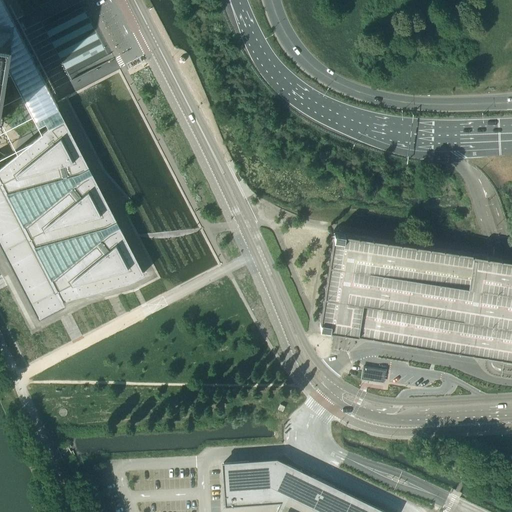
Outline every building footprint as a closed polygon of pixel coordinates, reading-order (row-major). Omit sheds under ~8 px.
[(31,54),(2,0),(0,0),(0,244),(37,317),(64,303),(62,298),(127,280),(132,277),(132,278),(143,272),(127,240),(120,227),(116,220),(92,174),(89,167),(39,70),(39,69),(40,69),(40,68),(40,67),(40,66),(39,65),(38,65),(37,65),(36,65),(33,59),(34,59),(34,58),(34,57),(34,56),(34,55),(33,55),(33,54),(32,54),(31,54)] [(82,7),(83,6),(86,5),(83,0),(82,0),(40,22),(71,81),(114,59),(111,53),(107,56),(82,7)] [(333,239),(332,245),(319,328),(342,332),(493,355),(511,357),(511,260),(498,258),(341,233),(334,232),(333,239)] [(362,366),(360,378),(382,381),(384,369),(362,366)] [(389,511),(384,509),(369,502),(325,481),(301,469),(300,471),(286,464),(286,463),(284,462),(276,458),(248,460),(248,461),(224,463),(223,463),(223,464),(224,483),(222,483),(223,487),(224,505),(241,504),(252,503),(252,501),(282,499),(275,511),(389,511)]
